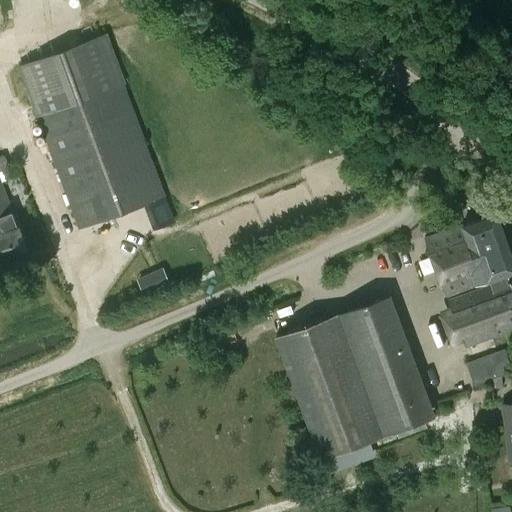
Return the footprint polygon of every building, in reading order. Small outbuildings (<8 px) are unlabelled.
[(26,0),(28,18),(42,17),(41,0),(26,0)] [(19,65),(20,67),(80,228),(165,197),(123,85),(124,85),(105,34),(96,37),(19,65)] [(0,258),(27,248),(19,226),(18,227),(2,183),(13,179),(6,155),(0,157),(0,258)] [(463,342),(465,347),(511,330),(511,283),(511,284),(508,275),(511,273),(511,254),(497,213),(463,225),(424,239),(447,300),(446,301),(448,307),(438,311),(453,345),(463,342)] [(168,283),(162,268),(139,279),(145,294),(168,283)] [(338,312),(275,335),(320,458),(384,435),(429,419),(384,296),(342,312),(339,313),(338,312)] [(511,369),(504,348),(468,361),(476,385),(511,371),(511,369)]
